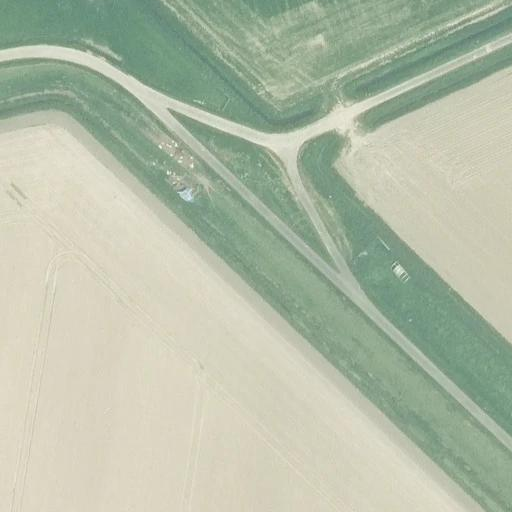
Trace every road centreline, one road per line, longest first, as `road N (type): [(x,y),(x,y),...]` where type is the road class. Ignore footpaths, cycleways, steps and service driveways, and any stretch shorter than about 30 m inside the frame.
road 1 (unclassified): [(143,94),(356,299)]
road 2 (unclassified): [(300,138),(511,40)]
road 3 (unclassified): [(356,299),(511,448)]
road 4 (unclassified): [(300,138),(288,151),(291,175),(356,299)]
road 5 (unclassified): [(143,94),(257,139),(300,138)]
road 6 (unclassified): [(0,54),(68,53),(143,94)]
